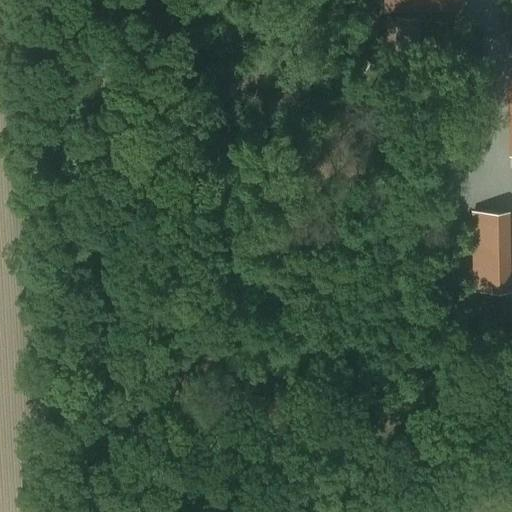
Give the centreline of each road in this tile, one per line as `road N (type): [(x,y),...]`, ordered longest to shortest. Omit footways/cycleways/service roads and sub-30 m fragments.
road 1 (unclassified): [(511,200),(489,105),(488,0)]
road 2 (unclassified): [(425,511),(458,497),(494,454),(511,398)]
